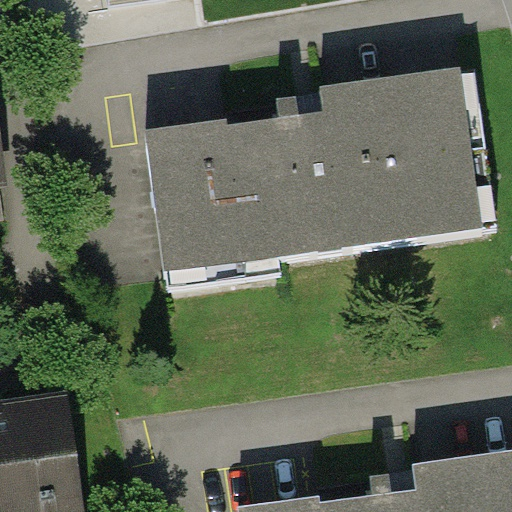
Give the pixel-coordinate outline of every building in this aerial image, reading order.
[(226,131),(147,141),(166,281),(483,239),(461,79),(321,98),(326,140),(229,153),(226,131)] [(297,109),(278,112),(281,130),(300,127),(297,109)] [(0,511),(77,511),(64,418),(0,426),(0,511)] [(320,511),(319,506),(278,511),(511,511),(511,460),(414,474),(419,511),(320,511)] [(394,503),(391,485),(372,488),(375,506),(394,503)]
